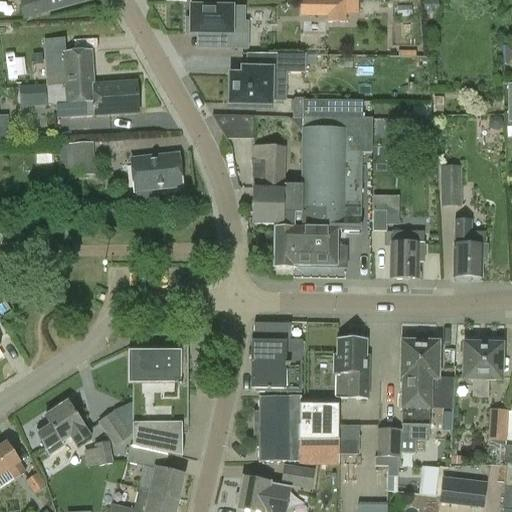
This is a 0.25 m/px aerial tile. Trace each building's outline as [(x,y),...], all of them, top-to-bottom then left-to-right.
[(25,20),(92,1),(91,0),(23,0),(19,1),(25,20)] [(345,24),(345,0),(326,0),(326,24),(345,24)] [(187,37),(196,38),(196,36),(218,36),(218,51),(248,51),(248,23),(244,23),(244,9),(233,8),(233,7),(188,7),(187,37)] [(91,53),(64,55),(63,40),(44,41),(46,85),(60,84),(60,79),(65,79),(66,88),(93,86),(91,53)] [(372,68),(372,55),(321,52),(321,65),(372,68)] [(239,75),(228,75),(227,108),(272,109),(272,105),(285,105),(286,74),(273,74),(273,69),(239,68),(239,75)] [(46,85),(48,107),(69,105),(70,120),(138,115),(136,83),(93,86),(66,88),(65,79),(60,79),(60,84),(46,85)] [(20,109),(46,107),(45,87),(19,88),(20,109)] [(360,235),(361,155),(371,155),(371,121),(361,120),(362,104),(303,102),(303,100),(294,100),(290,105),(290,113),(292,113),(292,119),(301,119),(301,165),(301,180),(301,187),(300,216),(300,228),(293,228),(293,266),(337,267),(337,270),(347,271),(347,249),(344,249),(343,239),(359,239),(359,235),(360,235)] [(0,140),(11,140),(10,116),(0,116),(0,140)] [(253,118),(229,118),(229,117),(212,117),(226,142),(254,142),(253,118)] [(59,146),(61,179),(94,177),(93,145),(59,146)] [(282,187),(282,173),(282,147),(250,147),(250,159),(261,159),(261,192),(252,191),(252,204),(287,204),(290,208),(290,216),(300,216),(301,187),(282,187)] [(134,194),(180,188),(176,156),(130,162),(134,194)] [(438,169),(439,209),(461,209),(461,168),(438,169)] [(287,204),(252,204),(252,225),(274,226),(274,268),(290,269),(290,266),(293,266),(293,228),(300,228),(300,216),(290,216),(290,208),(287,204)] [(372,212),(372,234),(398,235),(398,218),(386,218),(386,213),(372,212)] [(454,222),(453,232),(453,248),(452,248),(451,279),(455,279),(459,281),(464,281),(467,279),(479,279),(480,268),(485,264),(485,248),(484,248),(484,234),(470,234),(470,222),(454,222)] [(422,265),(422,246),(423,235),(407,234),(406,246),(389,245),(388,280),(416,281),(417,265),(422,265)] [(252,325),(252,362),(252,373),(254,373),(254,394),(301,395),(302,342),(290,342),(290,326),(252,325)] [(366,343),(337,342),(336,359),(333,359),(333,375),(336,375),(336,399),(368,400),(369,359),(366,359),(366,343)] [(407,342),(404,344),(402,344),(401,380),(402,380),(401,411),(402,411),(401,426),(407,426),(406,442),(429,443),(430,411),(431,381),(437,381),(438,345),(436,345),(433,342),(426,342),(424,345),(416,345),(413,342),(407,342)] [(464,382),(474,382),(473,399),(488,399),(488,382),(501,382),(501,347),(465,346),(464,382)] [(187,347),(164,347),(131,348),(132,426),(132,448),(168,456),(168,459),(181,460),(181,426),(188,426),(187,347)] [(300,399),(292,399),(256,399),(256,414),(251,414),(251,449),(256,449),(256,464),(297,464),(301,407),(300,407),(300,399)] [(44,420),(47,425),(36,432),(48,458),(65,448),(62,443),(69,438),(77,450),(90,441),(67,405),(44,420)] [(301,407),(297,464),(298,464),(298,467),(339,467),(339,407),(301,407)] [(508,411),(489,410),(487,442),(491,442),(490,450),(504,451),(504,453),(507,454),(511,413),(507,413),(508,411)] [(128,440),(113,414),(97,423),(113,449),(128,440)] [(396,460),(399,460),(400,432),(377,431),(376,458),(374,458),(374,468),(376,468),(376,474),(395,474),(396,460)] [(112,466),(108,443),(93,446),(97,468),(112,466)] [(0,490),(25,473),(20,465),(6,445),(0,448),(0,490)] [(132,448),(129,448),(125,465),(143,469),(140,482),(138,491),(149,493),(179,500),(184,477),(156,470),(159,458),(167,460),(168,459),(168,456),(132,448)] [(511,454),(507,454),(504,453),(503,466),(505,466),(505,471),(485,468),(484,479),(505,482),(504,491),(511,492),(511,454)] [(280,486),(311,491),(314,472),(283,467),(280,486)] [(37,475),(25,484),(34,497),(46,488),(37,475)] [(424,498),(438,498),(439,476),(425,476),(424,498)] [(441,504),(482,508),(485,485),(443,480),(441,504)] [(242,511),(284,511),(288,492),(270,489),(270,486),(243,481),(240,495),(236,495),(234,506),(238,509),(238,511),(242,511)] [(136,501),(134,511),(110,506),(109,511),(175,511),(179,500),(149,493),(138,491),(136,501)] [(511,511),(511,492),(504,491),(501,511),(511,511)]
